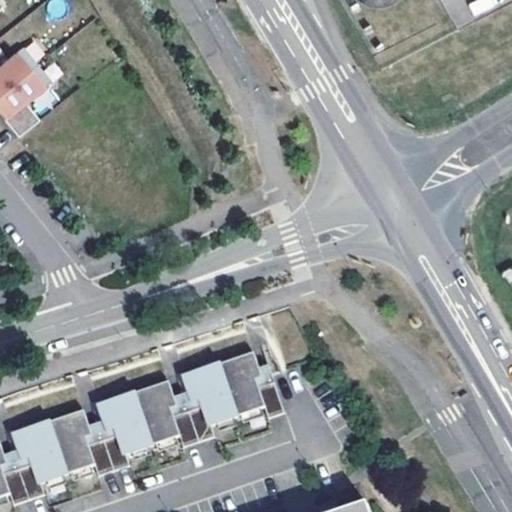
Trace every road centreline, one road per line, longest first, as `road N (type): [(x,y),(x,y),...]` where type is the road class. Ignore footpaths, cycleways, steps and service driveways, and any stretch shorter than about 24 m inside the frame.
road 1 (tertiary): [(395,209),(74,319)]
road 2 (residential): [(124,511),(306,446),(311,431),(285,374)]
road 3 (secondary): [(395,209),(352,119),(279,0)]
road 4 (secondary): [(511,412),(395,209)]
road 5 (residential): [(74,319),(62,276),(0,190)]
road 6 (unclassified): [(511,133),(395,209)]
